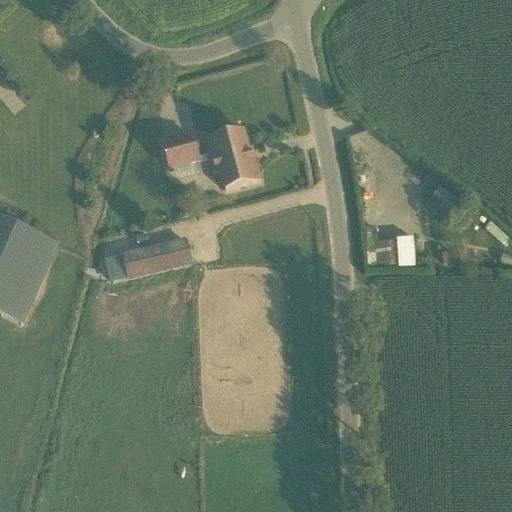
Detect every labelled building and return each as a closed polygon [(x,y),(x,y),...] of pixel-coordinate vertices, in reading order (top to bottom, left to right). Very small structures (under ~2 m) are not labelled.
[(131,63),(125,69),(132,78),(139,72),(131,63)] [(243,133),(205,143),(205,145),(195,148),(193,138),(163,146),(169,170),(199,162),(198,160),(208,157),(214,177),(221,175),(225,192),(260,183),(255,163),(251,164),(243,133)] [(438,191),(433,198),(450,211),(452,213),(458,205),(438,191)] [(463,212),(461,226),(477,228),(479,214),(463,212)] [(0,316),(24,327),(52,265),(60,247),(0,220),(0,316)] [(191,268),(185,241),(121,256),(128,282),(191,268)] [(368,242),(367,266),(395,267),(396,243),(368,242)]
